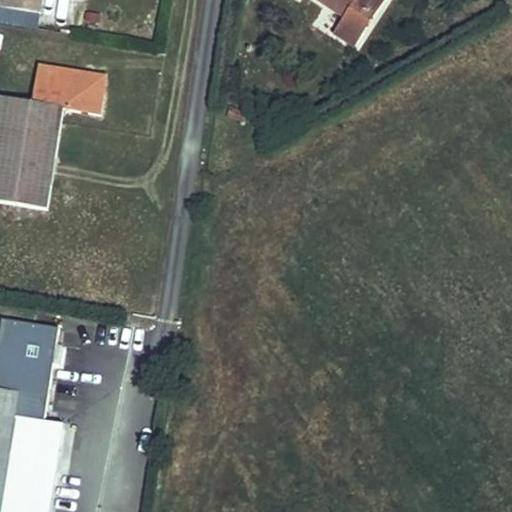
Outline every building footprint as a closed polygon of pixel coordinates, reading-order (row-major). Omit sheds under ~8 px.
[(2,0),(0,11),(40,17),(42,0),(2,0)] [(314,0),(345,19),(334,37),(352,49),(383,0),(314,0)] [(106,78),(38,68),(32,107),(64,112),(100,117),(106,78)] [(0,208),(49,216),(64,112),(32,107),(3,103),(0,122),(0,208)] [(0,510),(4,511),(19,416),(47,421),(62,327),(5,318),(0,349),(0,510)]
